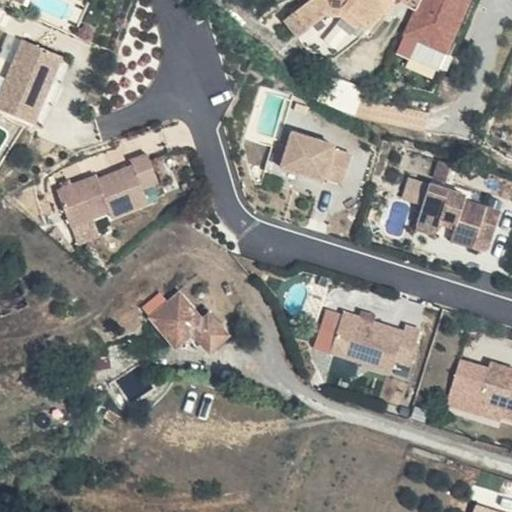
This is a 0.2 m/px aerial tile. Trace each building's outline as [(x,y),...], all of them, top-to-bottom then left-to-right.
[(88,0),(81,0),(79,6),(85,9),(88,0)] [(345,0),(336,14),(312,13),(279,42),(301,69),(372,8),(374,6),(382,9),(385,0),(345,0)] [(406,0),(385,0),(382,9),(434,29),(441,17),(405,5),(406,0)] [(444,0),(406,0),(405,5),(441,17),(444,0)] [(372,8),(301,69),(308,77),(345,54),(344,51),(349,42),(361,46),(380,12),(372,8)] [(0,108),(40,123),(66,54),(26,39),(0,107),(0,108)] [(75,57),(66,54),(40,123),(49,126),(75,57)] [(511,87),(503,85),(498,115),(511,117),(511,87)] [(345,180),(354,152),(335,147),(337,143),(297,130),(285,165),(325,178),(326,174),(345,180)] [(164,186),(154,157),(135,164),(137,171),(103,185),(100,181),(60,196),(73,231),(115,215),(118,221),(153,207),(147,192),(164,186)] [(407,187),(429,194),(432,181),(411,175),(407,187)] [(493,238),(502,208),(464,197),(466,190),(432,180),(419,223),(438,229),(440,220),(456,224),(451,242),(475,249),(479,234),(493,238)] [(438,229),(419,223),(417,231),(436,236),(438,229)] [(32,316),(24,293),(0,301),(0,304),(7,325),(32,316)] [(199,324),(183,304),(156,326),(174,347),(185,338),(200,326),(199,324)] [(217,308),(199,324),(200,326),(207,333),(220,349),(239,333),(217,308)] [(411,364),(423,328),(406,322),(403,329),(345,312),(332,351),(392,368),(394,359),(411,364)] [(200,326),(185,338),(191,345),(207,333),(200,326)] [(133,377),(129,356),(90,363),(94,385),(133,377)] [(511,366),(491,361),(489,366),(462,358),(453,387),(481,396),(479,402),(503,409),(509,411),(508,414),(511,415),(511,366)] [(481,396),(453,387),(447,405),(476,414),(479,402),(481,396)] [(503,409),(479,402),(476,414),(499,421),(503,409)] [(511,511),(480,502),(476,511),(511,511)]
